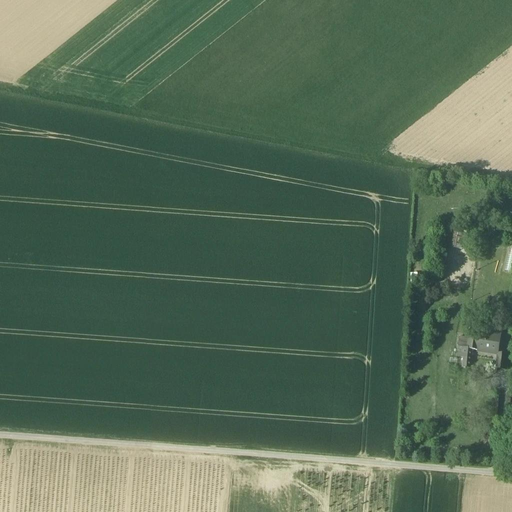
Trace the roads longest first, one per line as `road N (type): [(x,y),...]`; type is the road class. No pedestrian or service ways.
road 1 (unclassified): [(511,477),(0,438)]
road 2 (track): [(0,88),(427,172)]
